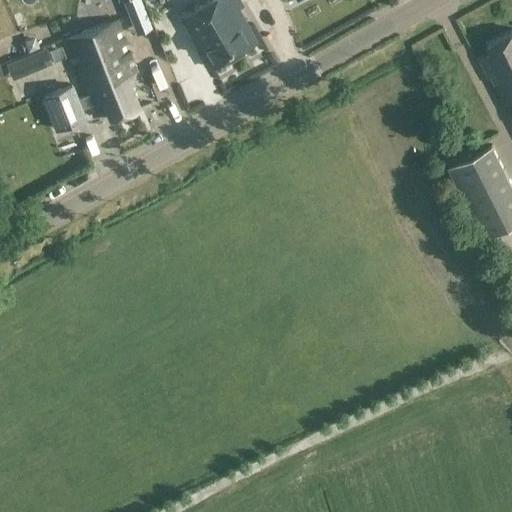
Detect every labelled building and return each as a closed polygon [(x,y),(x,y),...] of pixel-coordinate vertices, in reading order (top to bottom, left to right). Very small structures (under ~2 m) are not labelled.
[(38,0),(5,13),(15,39),(69,18),(62,0),(38,0)] [(257,41),(238,9),(242,7),(238,0),(210,0),(181,17),(210,68),(257,41)] [(73,85),(42,97),(55,130),(86,118),(82,108),(89,105),(94,117),(107,112),(110,120),(140,108),(131,87),(128,74),(136,71),(119,28),(116,19),(63,40),(66,48),(85,95),(78,98),(73,85)] [(493,53),(480,60),(488,76),(490,75),(505,104),(510,101),(511,104),(511,114),(511,116),(511,117),(511,34),(489,45),(489,46),(493,53)] [(453,165),(489,236),(511,224),(511,194),(488,147),(453,165)]
